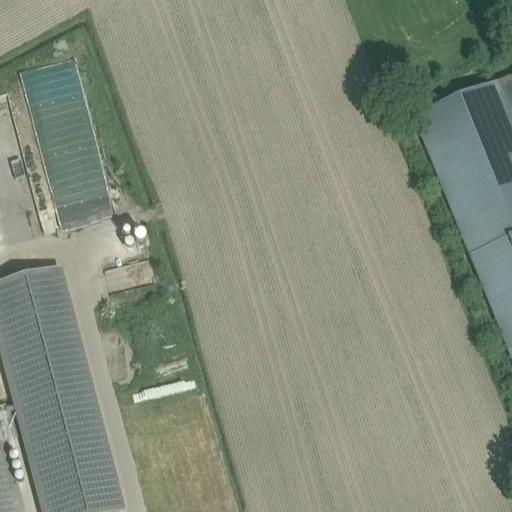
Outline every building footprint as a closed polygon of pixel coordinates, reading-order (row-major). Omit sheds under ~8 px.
[(75,61),(24,76),(29,94),(59,85),(61,88),(81,83),(75,61)] [(511,78),(412,120),(511,366),(511,78)] [(31,98),(34,115),(76,109),(75,101),(61,103),(60,94),(31,98)] [(7,95),(0,97),(0,246),(43,237),(16,121),(13,121),(7,95)] [(0,287),(0,356),(40,511),(123,511),(62,271),(0,287)] [(0,511),(21,511),(4,444),(0,429),(0,511)]
